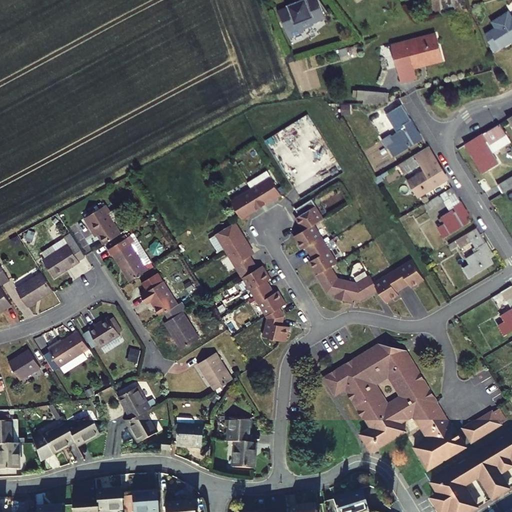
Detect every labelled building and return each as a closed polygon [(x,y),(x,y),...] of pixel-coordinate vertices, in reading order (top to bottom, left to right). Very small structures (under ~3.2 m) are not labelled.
[(313,22),(325,17),(324,14),(328,11),(320,0),(308,0),(307,0),(300,0),(300,1),(294,3),(293,1),(287,4),(287,5),(278,9),(288,37),(303,31),(302,29),(313,24),(313,22)] [(511,17),(511,18),(508,13),(492,23),(496,29),(490,32),(501,49),(511,41),(511,17)] [(442,60),(435,34),(405,42),(407,50),(394,53),(401,82),(415,78),(413,67),(442,60)] [(407,50),(405,42),(392,45),(394,53),(407,50)] [(389,93),(364,91),(363,99),(363,103),(388,101),(389,93)] [(410,120),(402,106),(392,112),(387,114),(398,133),(385,141),(394,155),(422,139),(411,120),(410,120)] [(308,114),(265,140),(301,198),(344,172),(308,114)] [(506,135),(499,124),(466,144),(482,172),(498,162),(485,142),(487,141),(489,144),(506,135)] [(435,161),(427,147),(398,164),(404,173),(420,163),(425,171),(409,181),(418,196),(446,178),(436,160),(435,161)] [(511,186),(511,176),(498,185),(503,192),(511,186)] [(286,198),(276,180),(235,203),(245,221),(286,198)] [(459,202),(452,188),(423,205),(426,210),(443,200),(450,211),(440,217),(441,217),(438,219),(442,224),(438,227),(443,236),(468,221),(465,216),(468,214),(460,201),(459,202)] [(326,221),(314,201),(299,210),(304,219),(299,221),(306,233),(296,239),(303,252),(307,250),(315,263),(311,265),(328,296),(338,298),(337,302),(352,305),(353,302),(362,305),(380,294),(389,307),(403,299),(400,294),(405,291),(412,287),(414,292),(427,284),(414,264),(376,286),(373,281),(360,288),(338,283),(330,271),(339,265),(317,227),(326,221)] [(127,231),(109,203),(88,216),(93,224),(95,223),(108,243),(127,231)] [(257,256),(239,225),(218,238),(267,322),(263,342),(285,347),(289,333),(281,331),(284,320),(280,311),(287,307),(279,294),(275,297),(267,283),(272,281),(264,268),(259,271),(253,259),(257,256)] [(484,242),(476,228),(448,244),(451,249),(457,245),(459,248),(471,241),(475,247),(471,249),(474,253),(465,258),(469,264),(463,268),(469,277),(493,262),(489,257),(493,255),(485,241),(484,242)] [(88,255),(74,231),(67,236),(71,242),(45,257),(56,275),(82,260),(82,259),(88,255)] [(138,240),(135,233),(113,247),(133,280),(151,269),(134,242),(138,240)] [(11,280),(0,261),(0,279),(3,285),(11,280)] [(165,313),(180,304),(165,280),(160,271),(144,281),(149,290),(144,293),(149,302),(153,300),(162,314),(165,313)] [(56,290),(45,272),(19,288),(30,305),(56,290)] [(0,311),(13,304),(1,284),(0,284),(0,311)] [(511,286),(511,285),(501,292),(511,309),(501,315),(504,321),(498,325),(503,334),(511,328),(511,286)] [(165,323),(181,350),(200,338),(184,312),(188,309),(183,302),(180,304),(165,313),(169,321),(165,323)] [(121,336),(111,318),(97,325),(96,323),(89,327),(101,347),(121,336)] [(91,349),(81,331),(50,349),(61,367),(91,349)] [(129,358),(137,360),(140,348),(131,346),(129,358)] [(346,391),(370,433),(359,439),(369,456),(405,435),(399,426),(414,418),(427,441),(413,449),(426,472),(463,449),(407,351),(379,347),(324,380),(334,397),(346,391)] [(41,367),(30,350),(9,362),(21,380),(41,367)] [(234,380),(217,353),(199,364),(215,391),(234,380)] [(133,418),(145,412),(151,409),(138,387),(121,396),(133,418)] [(157,434),(145,412),(133,418),(128,422),(139,443),(157,434)] [(502,427),(493,412),(463,430),(472,445),(502,427)] [(68,429),(76,442),(78,447),(100,433),(90,416),(68,429)] [(229,443),(236,443),(249,444),(251,418),(231,417),(229,443)] [(0,444),(13,444),(13,419),(0,419),(0,444)] [(195,421),(179,419),(179,427),(178,427),(177,446),(202,448),(203,428),(195,428),(195,421)] [(76,442),(68,429),(66,425),(35,443),(36,444),(41,462),(76,442)] [(511,435),(431,484),(438,495),(448,511),(471,511),(477,509),(464,487),(479,478),(492,500),(508,490),(500,476),(500,469),(509,464),(511,465),(511,435)] [(172,442),(163,442),(162,453),(171,453),(172,442)] [(255,445),(249,444),(236,443),(234,469),(254,469),(255,445)] [(19,444),(13,444),(0,444),(0,469),(20,469),(19,444)] [(98,511),(123,511),(124,510),(123,490),(97,492),(97,499),(98,511)] [(159,511),(158,492),(133,494),(134,511),(159,511)] [(367,511),(363,492),(345,497),(345,496),(333,499),(336,511),(367,511)] [(98,511),(97,499),(73,501),(73,511),(98,511)] [(194,511),(194,500),(186,501),(186,503),(165,504),(165,511),(194,511)]
